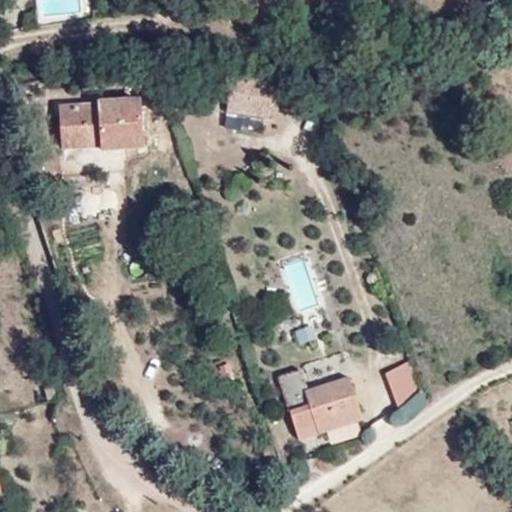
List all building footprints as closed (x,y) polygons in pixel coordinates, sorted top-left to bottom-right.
[(61,103),(60,125),(101,128),(100,134),(120,135),(119,154),(139,155),(142,111),(61,103)] [(244,143),(282,148),(284,118),(245,114),(244,143)] [(101,128),(60,125),(60,145),(98,147),(100,134),(101,128)] [(100,134),(98,147),(97,151),(119,154),(120,135),(100,134)] [(296,314),(321,306),(305,257),(280,265),(296,314)] [(382,372),(395,404),(420,394),(407,362),(382,372)] [(320,419),(322,417),(340,412),(330,378),(326,365),(304,373),(320,419)] [(340,412),(347,431),(390,416),(371,365),(330,378),(340,412)] [(329,437),(347,431),(340,412),(322,417),(329,437)]
